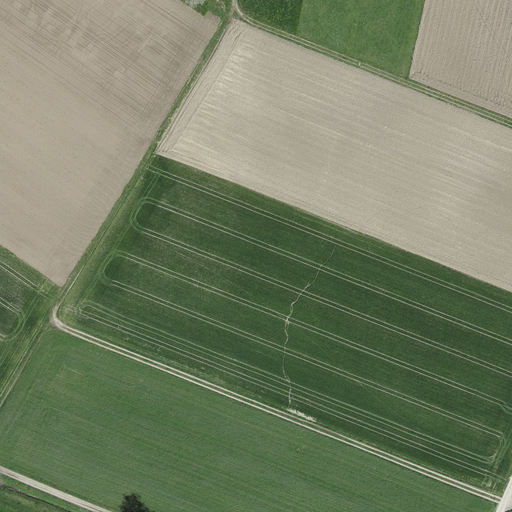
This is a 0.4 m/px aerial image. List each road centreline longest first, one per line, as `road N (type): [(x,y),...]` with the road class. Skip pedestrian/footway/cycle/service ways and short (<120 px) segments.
road 1 (track): [(237,6),(55,306),(56,321),(511,507)]
road 2 (track): [(235,0),(262,26),(511,124)]
